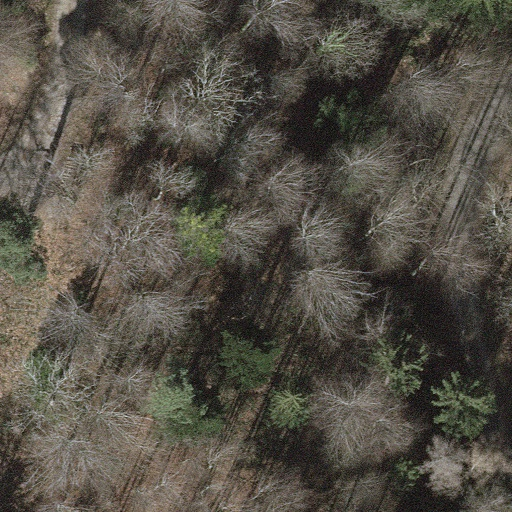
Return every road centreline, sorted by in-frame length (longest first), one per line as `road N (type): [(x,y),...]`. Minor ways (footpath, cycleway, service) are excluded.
road 1 (track): [(511,463),(448,234),(481,110),(511,90)]
road 2 (track): [(0,198),(39,195),(70,95),(57,0)]
